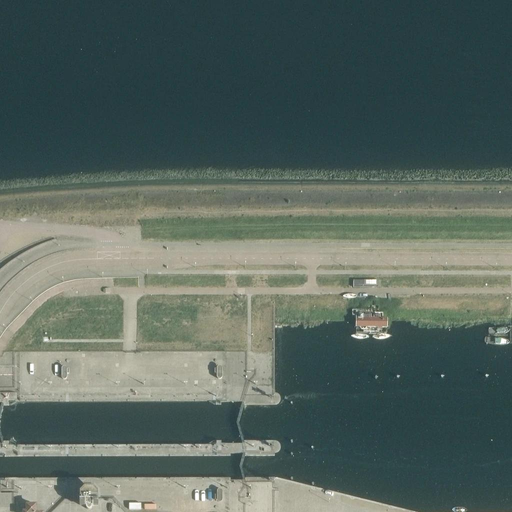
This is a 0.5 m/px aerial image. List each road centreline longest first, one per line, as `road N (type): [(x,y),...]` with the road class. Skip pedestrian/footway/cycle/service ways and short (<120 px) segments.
road 1 (tertiary): [(112,258),(511,259)]
road 2 (tertiary): [(0,311),(39,271),(112,258)]
